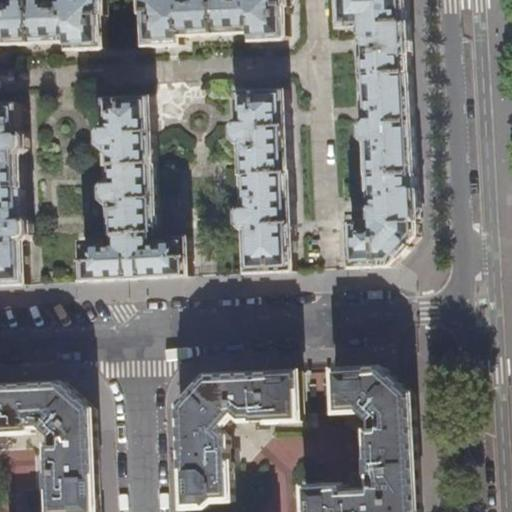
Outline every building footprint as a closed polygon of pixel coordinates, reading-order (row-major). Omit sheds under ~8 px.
[(0,0),(0,53),(3,53),(3,45),(71,42),(72,50),(109,49),(108,16),(110,16),(108,0),(0,0)] [(147,14),(149,46),(186,45),(186,37),(255,35),(255,42),(290,40),(293,37),(291,7),(293,7),(292,0),(144,0),(145,14),(147,14)] [(352,223),(354,270),(370,269),(395,268),(422,238),(420,189),(412,51),(409,0),(341,0),(343,30),(363,29),(368,121),(364,121),(365,143),(370,143),(373,218),(368,218),(368,222),(352,223)] [(250,230),(250,275),(299,272),(292,91),(244,94),(245,121),(239,121),(239,139),(245,144),(247,145),(248,207),(247,207),(243,212),(243,231),(250,230)] [(85,243),(87,283),(132,280),(194,277),(193,239),(163,240),(158,98),(110,100),(111,127),(105,127),(105,144),(111,150),(112,150),(114,182),(107,187),(108,205),(115,205),(116,244),(106,244),(106,243),(85,243)] [(0,105),(0,286),(3,287),(31,285),(30,241),(36,241),(35,222),(29,217),(26,155),(27,155),(32,149),(31,132),(25,132),(24,105),(0,105)] [(306,473),(308,511),(422,511),(419,452),(416,395),(386,368),(336,371),(338,415),(364,413),(365,423),(373,422),(374,432),(369,432),(372,492),(349,493),(349,487),(312,488),(311,473),(306,473)] [(183,430),(187,510),(210,509),(216,504),(236,503),(235,464),(239,464),(238,446),(231,447),(230,437),(225,432),(238,418),(243,423),(252,422),(252,430),(270,429),(270,424),(303,422),(303,430),(308,430),(308,421),(306,421),(304,372),(290,373),(210,377),(182,407),(183,430)] [(53,494),(53,511),(101,511),(98,410),(68,383),(35,385),(0,387),(0,443),(13,443),(12,436),(37,435),(38,430),(47,429),(56,437),(56,446),(51,447),(52,477),(44,477),(45,495),(53,494)]
